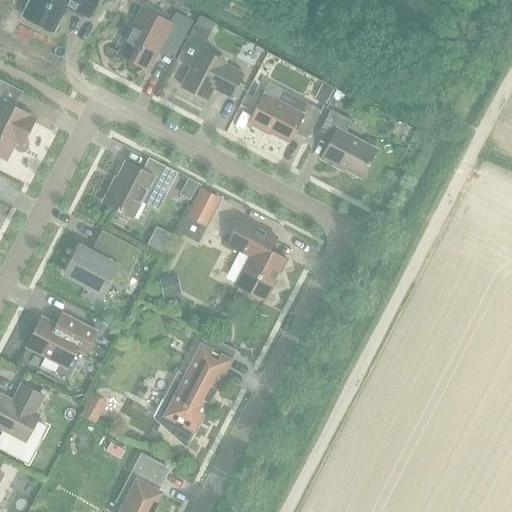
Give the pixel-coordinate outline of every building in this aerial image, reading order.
[(29,0),(22,15),(31,19),(33,22),(36,25),(40,26),(44,26),(53,31),(63,12),(60,11),(65,2),(74,7),(72,10),(87,18),(96,0),(29,0)] [(117,53),(148,69),(161,43),(175,50),(190,21),(175,14),(171,23),(141,7),(117,53)] [(198,17),(195,23),(202,27),(210,31),(213,24),(198,17)] [(192,28),(176,59),(190,66),(180,86),(207,99),(213,88),(230,97),(231,96),(238,82),(243,73),(225,64),(226,62),(201,49),(210,31),(202,27),(195,23),(192,28)] [(0,156),(6,159),(19,134),(25,137),(34,119),(29,116),(29,114),(0,99),(0,85),(2,81),(0,80),(0,156)] [(238,82),(231,96),(237,100),(245,85),(238,82)] [(327,107),(329,104),(336,89),(323,82),(311,106),(308,104),(302,114),(263,93),(248,121),(288,142),(293,132),(306,139),(323,105),(327,107)] [(336,89),(329,104),(332,105),(334,100),(341,103),(345,94),(336,89)] [(361,178),(376,149),(344,132),(351,120),(330,109),(317,134),(329,140),(320,159),(336,167),(337,166),(361,178)] [(111,184),(102,201),(132,217),(149,185),(165,194),(175,173),(148,159),(142,170),(125,161),(112,185),(111,184)] [(189,200),(198,184),(187,178),(179,194),(189,200)] [(218,199),(201,190),(183,226),(201,235),(218,199)] [(264,301),(286,258),(269,249),(276,237),(239,218),(226,244),(249,256),(234,285),(264,301)] [(64,273),(103,293),(109,280),(121,286),(139,251),(102,231),(94,246),(97,247),(93,254),(78,246),(64,273)] [(172,278),(160,280),(163,296),(175,294),(172,278)] [(26,346),(66,367),(75,349),(84,354),(96,330),(62,313),(56,325),(41,318),(26,346)] [(222,330),(220,341),(229,343),(231,331),(230,331),(232,321),(225,320),(223,330),(222,330)] [(182,383),(174,379),(157,411),(176,421),(170,432),(184,444),(183,445),(184,446),(207,402),(209,403),(217,388),(215,387),(229,360),(201,346),(182,383)] [(37,414),(34,412),(42,395),(21,384),(12,401),(1,395),(0,396),(0,428),(8,433),(0,448),(21,459),(29,443),(24,440),(37,414)] [(95,423),(106,402),(91,394),(80,415),(95,423)] [(110,443),(106,451),(119,458),(123,450),(110,443)] [(148,511),(159,493),(153,490),(166,466),(140,452),(115,502),(123,506),(120,511),(148,511)]
